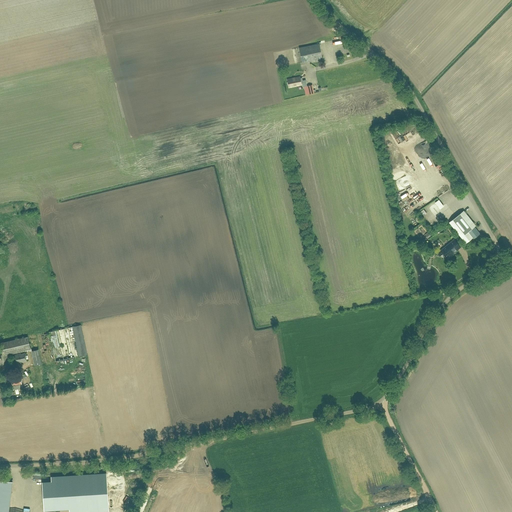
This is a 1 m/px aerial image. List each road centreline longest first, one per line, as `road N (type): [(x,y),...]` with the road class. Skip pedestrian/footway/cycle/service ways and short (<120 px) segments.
road 1 (unclassified): [(0,467),(136,457),(373,405),(444,303),(494,266),(495,242),(407,86),(322,0)]
road 2 (track): [(435,511),(379,402)]
